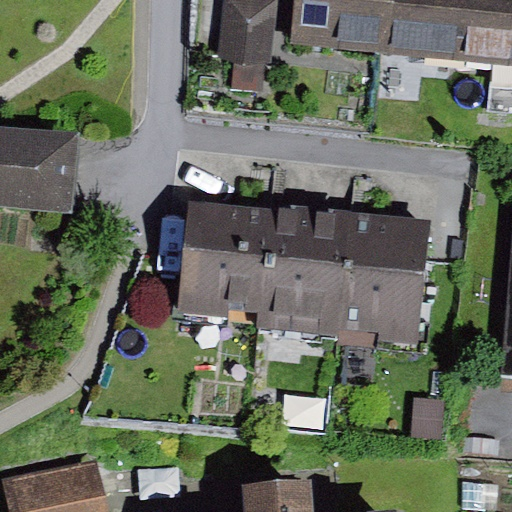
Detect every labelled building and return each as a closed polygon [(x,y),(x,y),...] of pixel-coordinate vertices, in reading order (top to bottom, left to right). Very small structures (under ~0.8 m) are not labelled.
[(278,2),(264,0),(227,0),(220,60),(270,66),(278,2)] [(296,0),(291,49),(392,56),(396,0),(296,0)] [(396,0),(392,56),(468,63),(473,0),(396,0)] [(511,0),(473,0),(468,63),(511,67),(511,0)] [(0,132),(0,209),(72,217),(80,141),(0,132)] [(271,216),(260,311),(258,331),(334,340),(336,330),(349,213),(273,204),(271,216)] [(271,216),(190,206),(177,318),(225,323),(227,308),(260,311),(271,216)] [(435,222),(349,213),(336,330),(382,335),(381,345),(421,350),(435,222)] [(511,240),(501,378),(511,379),(511,240)] [(326,401),(285,397),(282,426),(323,430),(326,401)] [(440,403),(413,399),(409,434),(436,437),(440,403)] [(108,511),(99,461),(5,479),(11,511),(108,511)] [(140,473),(142,501),(179,499),(178,471),(140,473)] [(240,511),(312,511),(311,486),(239,490),(240,511)]
